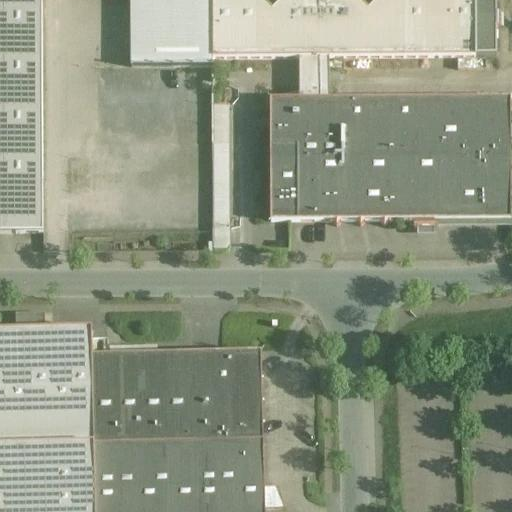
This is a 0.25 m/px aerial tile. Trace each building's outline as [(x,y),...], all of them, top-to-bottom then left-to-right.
[(0,0),(0,235),(42,235),(42,0),(0,0)] [(213,61),(212,0),(129,0),(131,69),(211,70),(213,61)] [(329,61),(497,60),(496,31),(500,31),(500,18),(497,18),(496,0),(212,0),(213,61),(299,60),(299,102),(270,102),(271,223),(332,224),(337,229),(342,224),(356,224),(360,229),(366,224),(379,224),(384,229),(389,224),(414,224),(413,231),(437,231),(438,223),(510,222),(511,101),(329,102),(329,61)] [(229,248),(230,106),(212,106),(211,248),(229,248)] [(0,511),(265,511),(261,357),(91,361),(90,332),(0,333),(0,511)]
